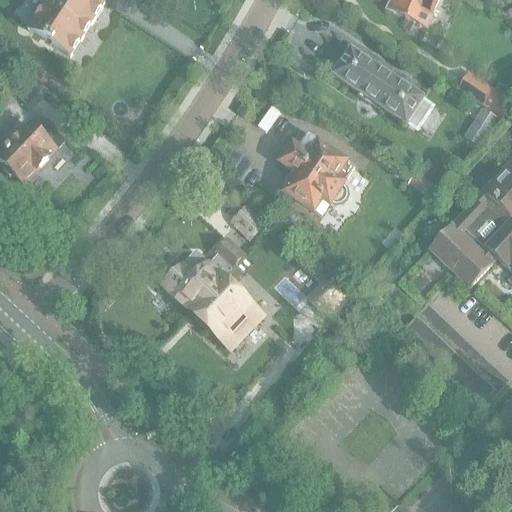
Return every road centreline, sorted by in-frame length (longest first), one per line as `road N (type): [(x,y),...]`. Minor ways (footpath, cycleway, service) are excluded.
road 1 (residential): [(21,329),(169,154),(269,0)]
road 2 (residential): [(410,511),(511,406)]
road 3 (tertiary): [(126,450),(87,384),(46,352)]
road 4 (tertiary): [(46,352),(91,424),(102,460)]
